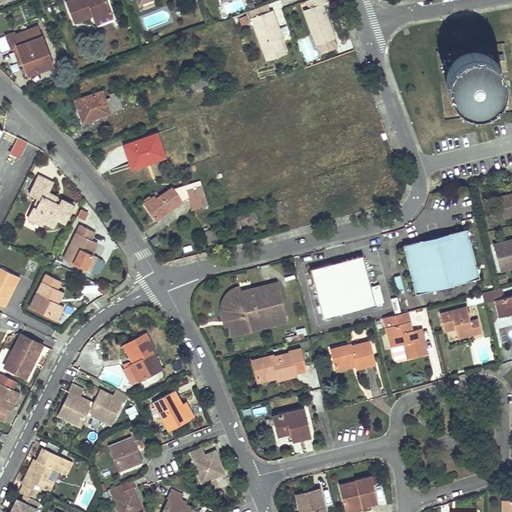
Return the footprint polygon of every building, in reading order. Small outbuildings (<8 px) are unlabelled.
[(106,0),(72,0),(66,2),(73,22),(92,14),(93,19),(111,12),(106,0)] [(242,0),(227,2),(229,12),(245,10),(243,0),(242,0)] [(329,21),(322,4),(327,2),(326,0),(308,0),(305,1),(308,9),(302,11),(315,46),(317,45),(320,53),(336,47),(333,39),(335,38),(329,21)] [(288,53),(272,10),(270,11),(269,8),(268,4),(255,9),(249,11),(267,60),(288,53)] [(113,18),(111,12),(93,19),(96,24),(113,18)] [(92,14),(73,22),(75,26),(93,19),(92,14)] [(249,24),(246,16),(239,18),(242,26),(249,24)] [(20,64),(24,75),(53,64),(42,36),(41,37),(39,30),(15,39),(13,33),(6,35),(10,48),(17,46),(23,63),(20,64)] [(495,101),(497,97),(500,93),(501,89),(502,85),(503,80),(502,76),(501,71),(499,67),(496,63),(493,60),(489,57),(485,55),(481,54),(477,53),(472,53),(468,54),(463,55),(459,57),(456,60),(452,63),(450,67),(448,71),(446,75),(446,80),(446,84),(447,89),(449,93),(451,97),(454,101),(457,104),(461,106),(465,108),(470,109),(474,109),(479,109),(483,108),(487,106),(491,104),(495,101)] [(53,64),(24,75),(25,77),(53,67),(53,64)] [(213,71),(195,78),(195,80),(179,86),(182,95),(217,81),(213,71)] [(101,91),(75,101),(80,114),(83,122),(123,108),(119,97),(124,96),(122,90),(110,94),(111,97),(104,100),(101,91)] [(165,157),(156,133),(123,145),(130,164),(147,158),(149,162),(165,157)] [(19,159),(28,142),(18,137),(9,154),(19,159)] [(147,158),(130,164),(132,168),(149,162),(147,158)] [(54,185),(40,178),(31,196),(39,201),(45,203),(41,211),(35,209),(30,220),(44,227),(45,224),(55,229),(59,221),(66,225),(75,207),(63,201),(60,206),(56,204),(58,199),(50,194),(54,185)] [(195,187),(186,189),(192,209),(205,206),(203,198),(198,199),(195,187)] [(152,213),(155,218),(166,212),(165,211),(181,201),(171,188),(156,200),(154,197),(151,199),(150,198),(145,201),(146,203),(145,204),(152,213)] [(511,195),(510,194),(498,198),(504,219),(511,216),(511,195)] [(41,211),(45,203),(39,201),(35,209),(41,211)] [(285,211),(281,201),(276,203),(279,213),(285,211)] [(86,220),(89,212),(80,209),(77,216),(86,220)] [(258,223),(254,210),(235,217),(239,230),(258,223)] [(99,229),(84,222),(67,257),(94,270),(101,255),(96,253),(91,250),(98,238),(95,237),(99,229)] [(220,238),(217,227),(203,231),(207,242),(220,238)] [(416,293),(479,278),(467,230),(451,234),(452,238),(422,246),(420,241),(404,245),(416,293)] [(451,234),(451,233),(420,240),(420,241),(422,246),(452,238),(451,234)] [(91,250),(96,253),(102,240),(98,238),(91,250)] [(499,263),(511,259),(511,239),(494,244),(499,263)] [(371,286),(363,255),(339,261),(311,268),(323,317),(384,302),(379,284),(371,286)] [(11,296),(19,278),(0,268),(0,304),(5,307),(9,299),(5,298),(7,294),(11,296)] [(63,280),(49,273),(32,308),(59,322),(66,308),(61,305),(56,303),(63,289),(60,288),(63,280)] [(286,319),(277,283),(241,292),(237,294),(235,295),(232,297),(230,299),(229,302),(228,306),(228,310),(228,312),(231,324),(233,333),(286,319)] [(226,325),(231,324),(228,312),(228,310),(228,306),(229,302),(230,299),(232,297),(235,295),(237,294),(241,292),(239,287),(237,288),(234,289),(231,291),(228,293),(225,296),(223,300),(223,302),(222,305),(222,309),(222,311),(226,325)] [(61,305),(67,292),(63,289),(56,303),(61,305)] [(467,298),(468,305),(483,301),(482,295),(467,298)] [(511,295),(495,299),(499,317),(511,314),(511,317),(511,295)] [(466,307),(439,314),(443,331),(455,328),(458,338),(466,336),(481,332),(478,319),(470,321),(466,307)] [(407,312),(384,317),(391,346),(392,346),(404,343),(408,358),(408,359),(428,353),(422,332),(413,335),(412,330),(407,312)] [(500,326),(511,323),(511,322),(510,315),(498,318),(500,326)] [(158,350),(150,333),(130,343),(135,355),(138,354),(141,361),(135,364),(142,379),(155,374),(151,367),(161,362),(156,351),(158,350)] [(36,361),(43,345),(22,335),(5,367),(27,378),(34,366),(31,364),(33,360),(36,361)] [(350,343),(331,348),(335,365),(355,360),(356,365),(356,368),(375,364),(369,341),(351,345),(350,343)] [(135,355),(130,343),(126,345),(135,364),(141,361),(138,354),(135,355)] [(404,343),(392,346),(396,361),(408,358),(404,343)] [(273,355),(252,360),(257,378),(277,373),(277,377),(278,379),(295,375),(295,372),(305,370),(299,348),(289,350),(290,352),(273,356),(273,355)] [(355,360),(335,365),(336,370),(356,365),(355,360)] [(164,369),(161,362),(151,367),(155,374),(164,369)] [(142,379),(135,364),(131,366),(138,381),(142,379)] [(277,373),(257,378),(258,381),(277,377),(277,373)] [(7,410),(11,412),(20,393),(14,390),(18,382),(2,374),(0,377),(0,419),(5,423),(9,415),(5,413),(7,410)] [(83,390),(71,384),(68,391),(69,391),(64,402),(58,415),(81,426),(88,412),(93,403),(80,397),(83,390)] [(112,396),(99,390),(93,403),(88,412),(112,424),(124,402),(125,403),(128,396),(116,389),(112,396)] [(182,403),(176,391),(155,402),(169,430),(190,419),(182,403)] [(186,401),(182,403),(190,419),(194,417),(186,401)] [(304,408),(272,416),(278,440),(291,437),(291,440),(301,438),(310,435),(304,408)] [(143,442),(138,429),(131,432),(132,437),(109,447),(118,470),(142,461),(136,445),(143,442)] [(66,459),(43,448),(36,462),(37,462),(34,468),(30,467),(22,484),(24,485),(20,493),(25,495),(33,499),(36,491),(33,490),(35,485),(50,492),(54,483),(47,479),(52,469),(60,473),(66,459)] [(203,448),(191,452),(198,470),(197,471),(202,482),(210,478),(211,479),(222,475),(221,474),(225,472),(220,461),(219,462),(214,451),(206,455),(203,448)] [(72,462),(66,459),(60,473),(65,475),(72,462)] [(355,480),(339,485),(345,511),(347,511),(362,508),(361,506),(377,502),(371,475),(355,479),(355,480)] [(130,482),(108,490),(116,509),(115,509),(116,511),(138,511),(139,511),(143,510),(138,499),(137,500),(130,482)] [(311,489),(295,493),(299,511),(324,511),(318,487),(311,489)] [(183,495),(170,489),(167,496),(168,497),(161,511),(191,511),(193,509),(180,502),(183,495)] [(33,511),(38,501),(33,499),(25,495),(22,502),(15,504),(12,511),(33,511)] [(511,511),(511,500),(502,500),(501,511),(511,511)]
